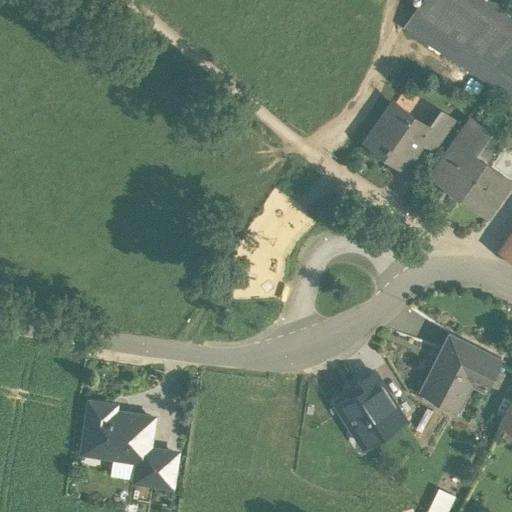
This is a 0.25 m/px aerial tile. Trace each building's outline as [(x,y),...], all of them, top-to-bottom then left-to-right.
[(511,4),(505,0),(421,0),(406,23),(511,95),(511,4)] [(426,127),(394,104),(370,138),(385,149),(383,152),(401,165),(422,137),(428,128),(426,127)] [(439,110),(426,127),(428,128),(422,137),(433,145),(451,119),(439,110)] [(490,166),(483,161),(480,166),(469,158),(488,131),(471,119),(434,170),(452,182),(463,189),(460,194),(486,213),(510,180),(490,166)] [(511,176),(511,151),(505,146),(490,166),(510,180),(511,176)] [(511,232),(498,252),(511,261),(511,232)] [(448,333),(439,351),(443,353),(423,393),(453,408),(468,378),(470,378),(487,386),(500,359),(448,333)] [(374,372),(357,383),(361,389),(338,404),(357,434),(366,428),(373,438),(403,419),(374,372)] [(511,399),(500,424),(511,429),(511,399)] [(152,417),(113,411),(114,406),(90,402),(84,441),(101,443),(99,453),(138,459),(146,460),(147,448),(152,417)] [(175,453),(147,448),(146,460),(138,459),(135,479),(170,484),(175,453)] [(435,485),(423,511),(444,511),(454,493),(435,485)]
